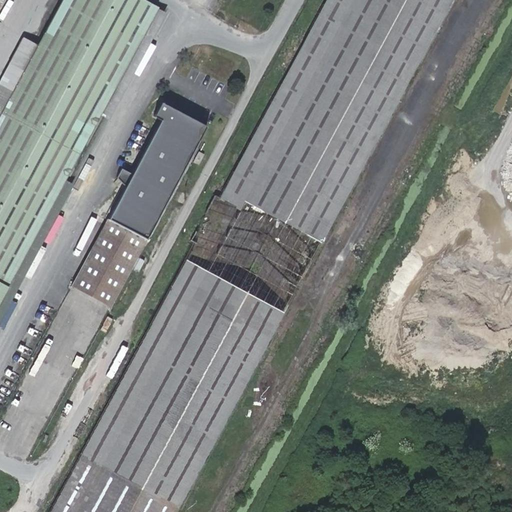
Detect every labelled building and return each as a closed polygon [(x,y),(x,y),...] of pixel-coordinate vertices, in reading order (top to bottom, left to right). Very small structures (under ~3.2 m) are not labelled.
[(0,296),(65,176),(99,111),(156,5),(146,0),(58,0),(36,42),(0,108),(0,296)] [(309,0),(206,190),(300,235),(427,0),(309,0)] [(232,0),(224,15),(235,22),(248,0),(232,0)] [(163,9),(156,5),(99,111),(106,115),(163,9)] [(263,72),(292,19),(289,18),(261,71),(263,72)] [(0,108),(36,42),(20,33),(0,70),(0,108)] [(74,282),(114,303),(207,124),(167,103),(74,282)] [(35,243),(37,243),(71,179),(65,176),(0,296),(0,312),(24,269),(35,243)] [(185,260),(171,285),(51,511),(175,511),(282,311),(185,260)]
